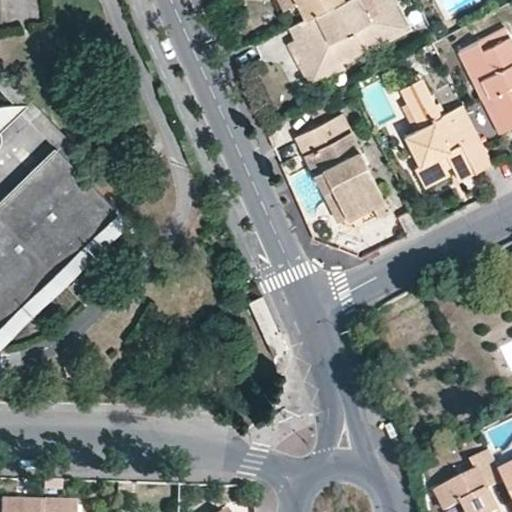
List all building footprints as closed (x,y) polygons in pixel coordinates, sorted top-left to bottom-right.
[(293,0),(276,0),(277,1),(283,11),(296,4),(293,0)] [(392,0),(340,0),(314,14),(321,27),(294,41),(288,44),(292,52),(297,62),(305,58),(315,76),(342,62),(407,28),(392,0)] [(293,0),(296,4),(304,19),(314,14),(340,0),(293,0)] [(314,14),(304,19),(287,27),(294,41),(321,27),(314,14)] [(459,52),(483,100),(491,96),(507,130),(511,127),(511,39),(507,29),(459,52)] [(305,58),(297,62),(310,89),(346,70),(342,62),(315,76),(305,58)] [(449,173),(445,165),(440,157),(446,153),(451,162),(460,181),(466,179),(475,174),(471,168),(459,144),(457,145),(442,117),(440,118),(421,79),(401,89),(421,128),(404,136),(421,166),(418,168),(426,184),(449,173)] [(491,96),(483,100),(500,134),(507,130),(491,96)] [(324,97),(307,105),(313,118),(330,109),(324,97)] [(0,128),(2,129),(8,125),(32,101),(5,103),(0,104),(0,128)] [(296,137),(323,192),(331,188),(346,218),(371,206),(377,219),(391,212),(370,169),(342,114),(296,137)] [(475,136),(459,144),(471,168),(486,160),(475,136)] [(146,145),(135,156),(151,172),(162,160),(146,145)] [(0,207),(0,320),(116,209),(59,150),(0,207)] [(440,157),(445,165),(451,162),(446,153),(440,157)] [(331,188),(323,192),(338,222),(346,218),(331,188)] [(361,242),(342,234),(337,245),(356,253),(361,242)] [(289,353),(263,296),(251,302),(277,358),(284,355),(289,353)] [(309,416),(303,398),(296,400),(302,418),(309,416)] [(501,469),(491,448),(471,458),(476,469),(437,488),(448,510),(464,501),(469,511),(500,511),(489,488),(506,479),(501,469)] [(511,463),(501,469),(506,479),(511,491),(511,463)] [(0,511),(41,511),(42,503),(0,501),(0,511)] [(75,511),(76,504),(42,503),(41,511),(75,511)]
